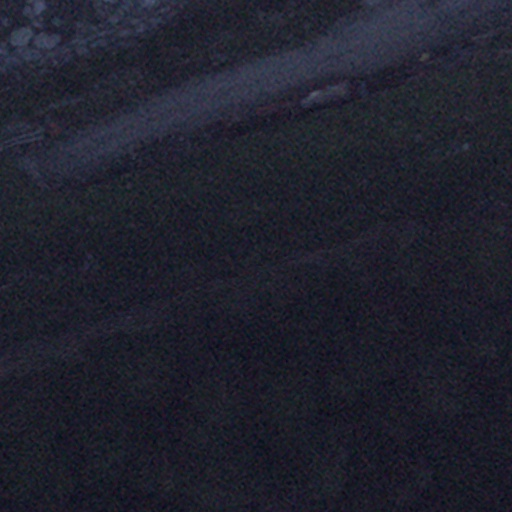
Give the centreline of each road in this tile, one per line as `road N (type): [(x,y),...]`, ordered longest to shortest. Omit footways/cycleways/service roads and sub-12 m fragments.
road 1 (primary): [(0,291),(511,89)]
road 2 (track): [(462,0),(298,88),(0,188)]
